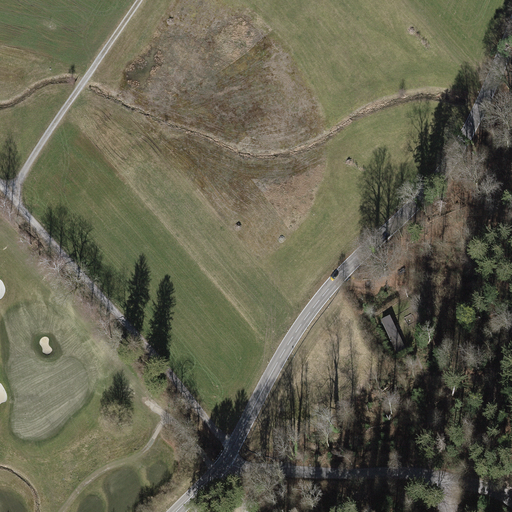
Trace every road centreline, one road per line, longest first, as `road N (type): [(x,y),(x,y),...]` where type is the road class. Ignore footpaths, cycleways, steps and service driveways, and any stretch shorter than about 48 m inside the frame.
road 1 (unclassified): [(226,460),(309,313),(422,201),(458,152),(511,31)]
road 2 (track): [(0,183),(234,447)]
road 3 (unclassified): [(226,460),(241,468),(447,479),(511,500)]
road 4 (track): [(21,209),(29,160),(140,0)]
